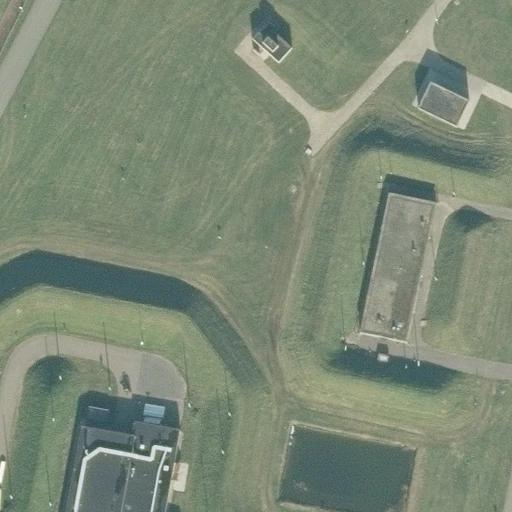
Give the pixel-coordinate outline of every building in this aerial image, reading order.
[(260,33),(253,40),(258,45),(265,51),(271,56),(280,64),(293,49),(272,31),(269,35),(266,39),(260,33)] [(419,110),(458,129),(470,102),(455,95),(454,99),(432,88),(433,85),(431,84),(419,110)] [(32,102),(42,103),(44,88),(34,86),(32,102)] [(360,334),(388,340),(408,344),(420,289),(422,281),(430,243),(438,205),(412,199),(390,194),(360,334)] [(372,213),(380,215),(383,202),(375,200),(372,213)] [(109,412),(90,408),(88,419),(102,422),(105,422),(107,423),(109,412)] [(166,511),(180,433),(181,431),(136,423),(133,437),(123,435),(112,433),(83,428),(67,511),(166,511)]
